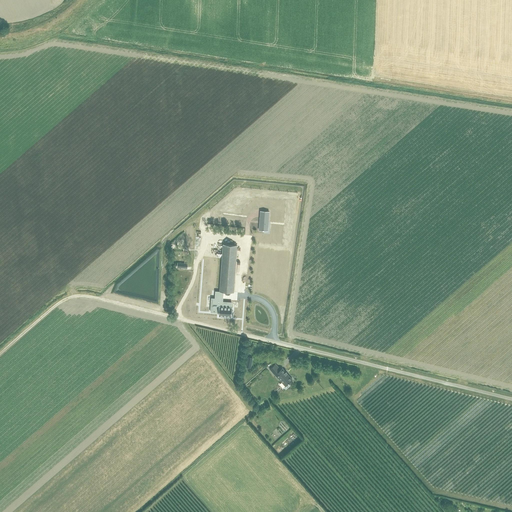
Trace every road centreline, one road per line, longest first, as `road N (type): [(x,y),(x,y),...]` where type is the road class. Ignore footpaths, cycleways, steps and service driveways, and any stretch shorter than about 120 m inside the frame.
road 1 (unclassified): [(511,399),(177,317)]
road 2 (track): [(0,353),(74,297),(177,317)]
road 3 (track): [(511,101),(369,79)]
